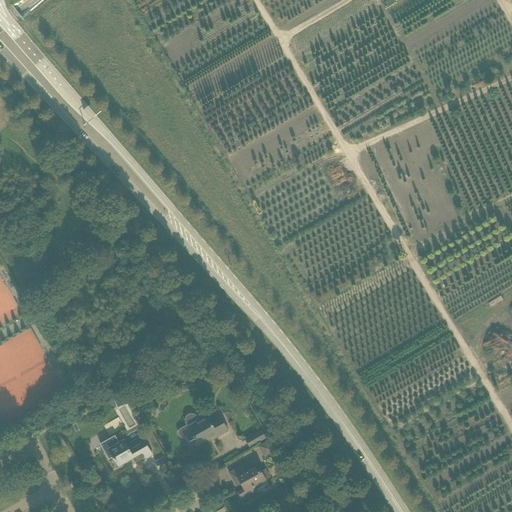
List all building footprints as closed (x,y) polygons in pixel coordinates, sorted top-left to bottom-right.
[(0,362),(49,362),(32,329),(0,344),(0,362)] [(128,391),(123,394),(126,401),(131,398),(128,391)] [(181,437),(182,437),(184,437),(185,437),(186,437),(189,442),(195,438),(198,444),(211,437),(213,439),(228,430),(219,415),(210,420),(208,416),(197,422),(196,420),(185,427),(180,429),(179,430),(179,433),(179,434),(180,436),(181,437)] [(262,430),(254,435),(258,443),(266,438),(262,430)] [(100,444),(109,459),(113,457),(119,466),(133,458),(136,463),(152,454),(142,437),(127,446),(124,441),(120,443),(115,435),(100,444)] [(269,440),(258,445),(264,456),(274,451),(269,440)] [(258,471),(255,467),(256,467),(252,459),(229,473),(234,483),(239,480),(243,489),(238,492),(242,500),(258,491),(257,490),(268,483),(266,480),(270,478),(265,469),(261,471),(261,470),(258,471)]
